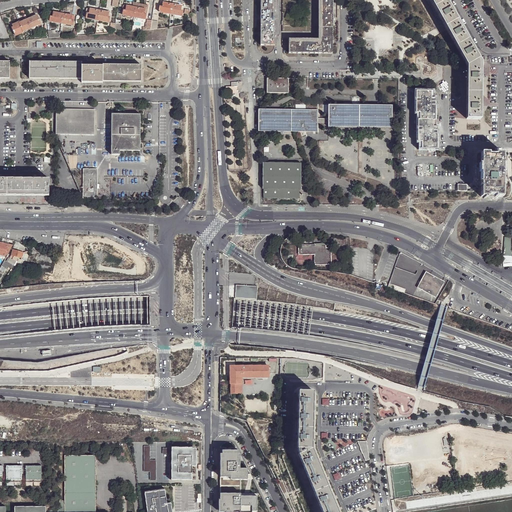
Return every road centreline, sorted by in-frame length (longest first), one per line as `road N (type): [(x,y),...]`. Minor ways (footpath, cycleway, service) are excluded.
road 1 (motorway): [(0,328),(148,319),(309,324),(511,380)]
road 2 (motorway): [(511,364),(312,312),(149,306),(0,318)]
road 3 (motorway): [(211,332),(348,350),(511,385)]
road 4 (motorway): [(511,353),(265,271)]
road 5 (residential): [(511,425),(455,415),(380,429),(373,441),(383,511)]
road 6 (residential): [(172,95),(173,64),(164,53),(10,52)]
road 7 (residential): [(0,93),(172,95)]
road 8 (motorway): [(164,276),(136,289),(0,302)]
road 9 (motorway): [(0,344),(164,333)]
road 10 (unclassified): [(0,393),(163,408)]
road 11 (residential): [(344,0),(343,61),(247,65)]
road 12 (tertiary): [(432,257),(368,229),(283,227)]
road 13 (tertiary): [(202,96),(197,188),(181,215),(164,222)]
road 14 (residential): [(442,239),(369,211),(306,208)]
road 15 (tertiary): [(211,229),(202,96)]
road 16 (residential): [(444,83),(444,144),(511,146)]
